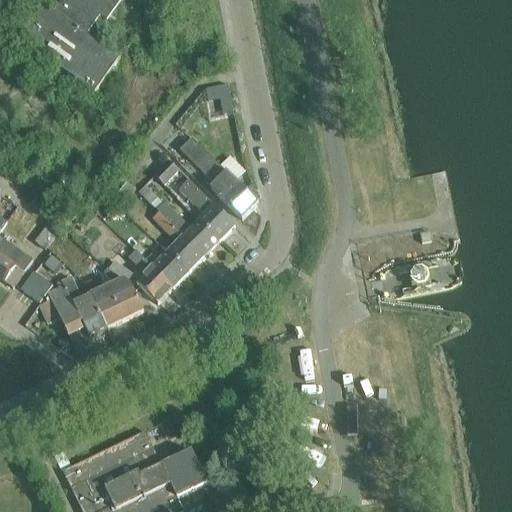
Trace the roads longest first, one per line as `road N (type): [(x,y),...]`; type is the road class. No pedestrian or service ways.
road 1 (residential): [(78,386),(191,334),(272,257),(277,210),(236,0)]
road 2 (residential): [(331,292),(320,325),(352,470),(349,511)]
